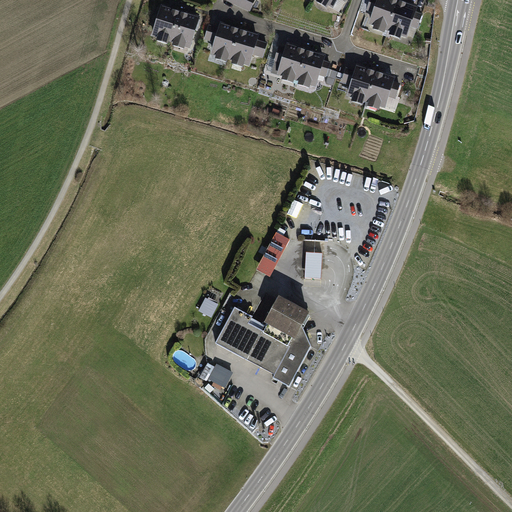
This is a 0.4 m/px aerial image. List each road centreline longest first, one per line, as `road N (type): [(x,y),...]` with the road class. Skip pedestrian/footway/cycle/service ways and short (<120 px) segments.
road 1 (secondary): [(459,0),(440,98),(382,268),(316,395),(235,511)]
road 2 (track): [(133,0),(98,114),(47,225),(0,296)]
road 3 (track): [(345,345),(511,503)]
road 4 (residential): [(342,49),(219,9)]
